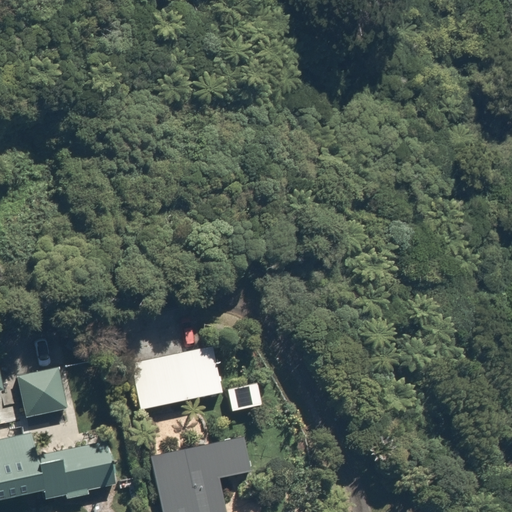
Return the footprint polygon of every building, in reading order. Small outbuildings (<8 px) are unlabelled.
[(209,342),(123,359),(131,402),(217,386),(209,342)] [(12,373),(18,407),(36,404),(41,428),(66,423),(55,365),(12,373)] [(247,365),(218,370),(226,411),(255,406),(247,365)] [(39,499),(85,493),(84,488),(103,485),(102,477),(98,445),(23,455),(20,430),(0,432),(0,494),(37,490),(39,499)] [(240,430),(141,452),(154,511),(221,511),(215,480),(249,472),(240,430)]
